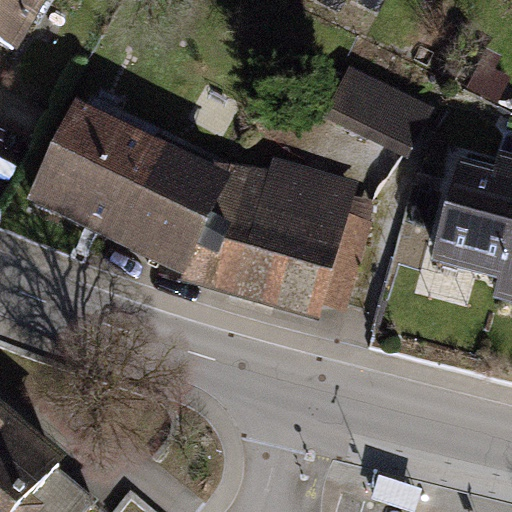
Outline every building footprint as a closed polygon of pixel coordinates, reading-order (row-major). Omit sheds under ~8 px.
[(0,0),(0,47),(15,56),(46,0),(0,0)] [(438,112),(348,76),(326,130),(415,167),(438,112)] [(213,163),(77,101),(22,206),(194,286),(317,326),(321,314),(346,319),(375,211),(354,204),(359,186),(274,162),(270,175),(213,163)] [(511,176),(451,163),(427,267),(493,282),(488,302),(511,307),(511,176)] [(73,479),(0,417),(0,511),(98,511),(100,510),(69,484),(73,479)]
